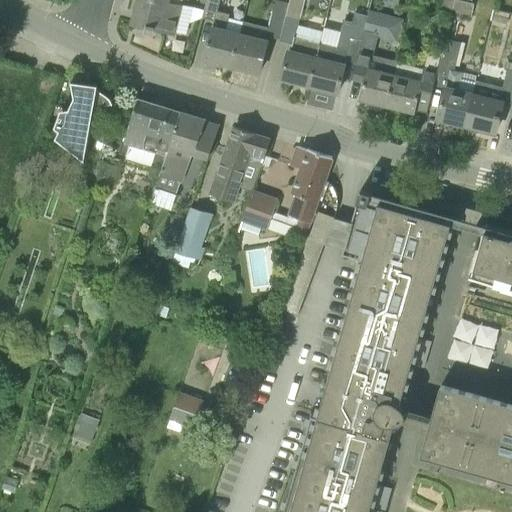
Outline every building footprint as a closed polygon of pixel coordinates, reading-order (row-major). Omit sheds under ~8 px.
[(170,2),(162,0),(136,0),(131,23),(175,34),(183,5),(170,2)] [(232,66),(243,21),(229,17),(229,18),(217,15),(220,0),(206,0),(204,10),(203,18),(214,21),(213,25),(205,59),(232,66)] [(280,39),(290,0),(276,0),(269,28),(243,21),(232,66),(260,73),(268,39),(266,39),(267,35),(280,39)] [(310,86),(321,43),(296,37),(300,19),(301,19),(305,0),(290,0),(280,39),(280,41),(293,44),(292,49),(289,48),(281,79),(310,86)] [(455,0),(452,11),(473,16),(476,4),(460,0),(455,0)] [(321,43),(310,86),(338,93),(345,63),(344,63),(345,59),(357,61),(362,42),(364,31),(367,21),(353,17),(351,27),(342,24),(336,47),(321,43)] [(387,105),(398,62),(372,56),(377,35),(364,31),(362,42),(357,61),(353,76),(365,79),(360,98),(387,105)] [(441,57),(439,62),(455,66),(461,43),(445,39),(441,57)] [(429,104),(431,96),(439,62),(441,57),(430,54),(427,68),(425,68),(425,69),(398,62),(387,105),(414,112),(417,102),(429,104)] [(438,118),(466,125),(473,92),(458,88),(462,72),(450,69),(438,118)] [(511,101),(511,70),(507,69),(503,87),(476,80),(473,92),(466,125),(495,132),(499,117),(500,118),(504,102),(511,104),(511,101)] [(61,127),(55,139),(84,161),(94,108),(113,105),(111,100),(109,98),(97,89),(98,85),(71,81),(74,98),(69,109),(60,110),(54,128),(61,127)] [(141,153),(142,150),(156,104),(138,98),(124,142),(112,138),(106,161),(118,165),(123,146),(133,149),(133,151),(141,153)] [(142,150),(167,157),(182,112),(156,104),(142,150)] [(191,153),(207,158),(219,126),(204,121),(205,119),(182,112),(167,157),(160,176),(182,183),(191,153)] [(236,127),(216,183),(220,184),(216,196),(234,202),(251,151),(266,156),(272,139),(257,134),(257,133),(236,127)] [(299,146),(298,147),(292,165),(302,169),(293,194),(297,195),(290,215),(301,219),(296,234),(305,237),(333,157),(309,148),(309,149),(299,146)] [(244,219),(269,228),(279,200),(254,190),(244,219)] [(371,193),(361,190),(342,255),(362,260),(318,415),(312,414),(283,511),(368,511),(394,424),(403,421),(411,424),(428,431),(421,455),(511,481),(511,404),(441,384),(431,419),(414,414),(406,412),(400,404),(451,224),(378,203),(378,206),(369,203),(371,193)] [(212,209),(190,202),(173,251),(195,259),(212,209)] [(511,232),(481,223),(470,260),(468,267),(474,269),(472,277),(511,287),(511,232)] [(167,420),(190,428),(201,399),(180,392),(167,420)] [(74,435),(94,442),(103,416),(83,409),(74,435)] [(116,486),(123,492),(128,485),(121,479),(116,486)]
